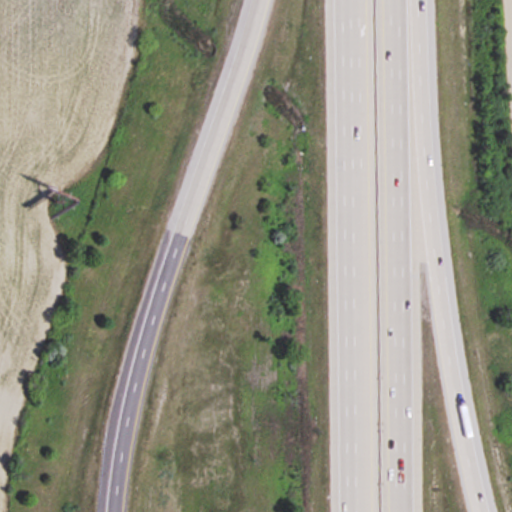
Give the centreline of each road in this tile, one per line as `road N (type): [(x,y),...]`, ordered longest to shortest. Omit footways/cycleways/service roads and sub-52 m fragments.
road 1 (motorway): [(258,0),(153,307),(109,511)]
road 2 (motorway): [(479,511),(437,289),(416,0)]
road 3 (motorway): [(348,0),(354,511)]
road 4 (motorway): [(400,511),(395,0)]
